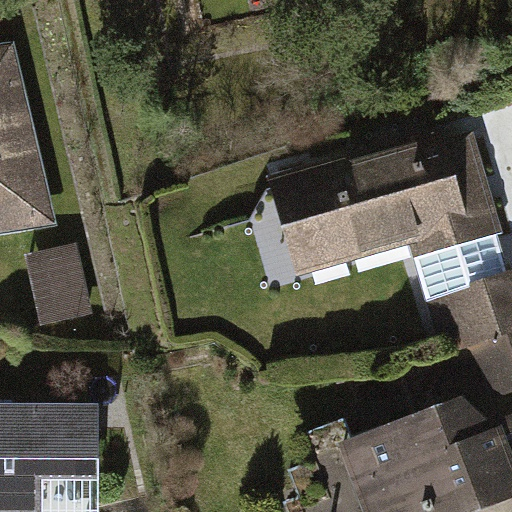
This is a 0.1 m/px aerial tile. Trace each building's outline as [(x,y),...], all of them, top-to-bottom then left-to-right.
[(17,40),(0,42),(0,231),(56,223),(17,40)] [(473,128),(274,181),(301,277),(410,246),(414,258),(497,234),(504,232),(473,128)] [(497,234),(414,258),(428,299),(511,272),(497,234)] [(78,242),(25,252),(40,326),(93,317),(78,242)] [(511,271),(511,272),(428,299),(444,354),(511,330),(511,271)] [(511,330),(444,354),(453,378),(484,367),(493,398),(511,390),(511,330)] [(461,394),(335,444),(362,511),(484,511),(511,501),(511,415),(492,423),(461,394)] [(0,402),(0,511),(100,511),(99,403),(0,402)]
